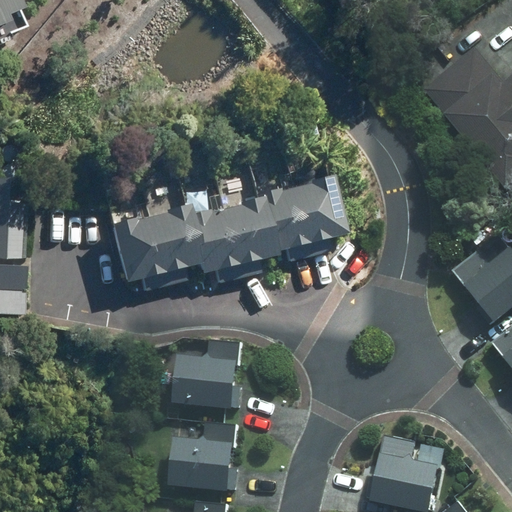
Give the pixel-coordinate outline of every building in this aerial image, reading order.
[(0,0),(0,54),(34,41),(17,0),(0,0)] [(501,154),(511,145),(511,53),(506,47),(493,57),(463,20),(419,57),(444,87),(437,93),(473,137),(482,130),(501,154)] [(112,226),(124,284),(200,268),(202,276),(282,258),(281,254),(347,240),(333,178),(112,226)] [(25,183),(0,181),(0,258),(20,260),(25,183)] [(476,251),(451,271),(489,322),(511,302),(511,250),(509,247),(489,266),(476,251)] [(26,268),(0,266),(0,315),(24,317),(26,268)] [(511,326),(489,342),(511,369),(511,326)] [(211,344),(210,357),(183,355),(180,405),(239,409),(241,366),(242,346),(211,344)] [(236,491),(237,445),(238,425),(207,423),(206,443),(182,441),(178,486),(236,491)] [(444,444),(386,434),(375,498),(434,508),(444,444)] [(469,511),(460,501),(448,511),(469,511)] [(230,511),(231,505),(197,502),(196,511),(230,511)]
